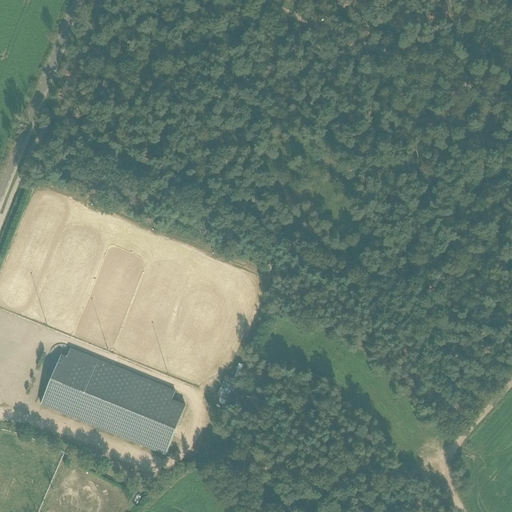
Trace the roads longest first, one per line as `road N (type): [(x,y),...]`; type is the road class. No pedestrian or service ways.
road 1 (track): [(450,486),(214,460)]
road 2 (tertiary): [(0,202),(81,0)]
road 3 (track): [(511,105),(315,18)]
